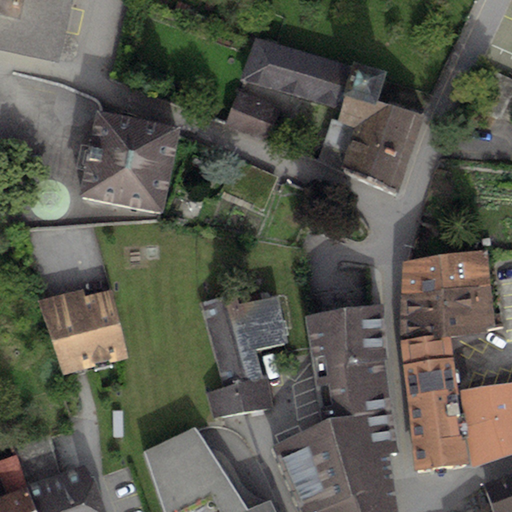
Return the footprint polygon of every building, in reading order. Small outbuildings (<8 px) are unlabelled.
[(0,0),(0,51),(59,64),(73,0),(0,0)] [(185,5),(177,2),(173,11),(182,14),(185,5)] [(340,110),(352,66),(255,38),(242,80),(340,110)] [(330,119),(317,162),(398,194),(424,116),(378,100),(383,81),(386,71),(353,61),(352,66),(340,110),(337,121),(330,119)] [(511,80),(489,71),(473,108),(511,124),(511,80)] [(284,110),(238,91),(224,126),(269,145),(284,110)] [(202,114),(214,120),(218,111),(206,106),(202,114)] [(96,110),(80,198),(162,213),(179,125),(96,110)] [(265,211),(279,177),(235,159),(221,193),(265,211)] [(403,261),(400,294),(491,286),(487,251),(403,261)] [(400,294),(400,341),(433,335),(434,338),(450,337),(497,329),(491,286),(400,294)] [(83,290),(38,301),(63,376),(128,358),(112,290),(86,296),(83,290)] [(237,296),(200,307),(222,388),(204,393),(214,418),(273,409),(267,375),(263,376),(255,350),(287,344),(278,295),(239,304),(237,296)] [(387,359),(383,305),(305,316),(320,422),(272,447),(301,511),(398,511),(390,454),(399,453),(384,359),(387,359)] [(433,335),(400,341),(415,471),(468,464),(464,439),(462,440),(457,416),(460,415),(458,403),(457,403),(457,391),(450,337),(434,338),(433,335)] [(511,383),(460,390),(472,467),(511,453),(511,383)] [(249,509),(194,428),(143,451),(162,511),(273,511),(268,501),(249,509)] [(35,511),(106,511),(95,480),(83,465),(60,473),(49,436),(10,448),(12,456),(0,460),(0,477),(6,494),(25,487),(35,511)] [(511,511),(511,474),(484,485),(493,511),(511,511)] [(0,496),(0,511),(35,511),(25,487),(6,494),(0,496)]
